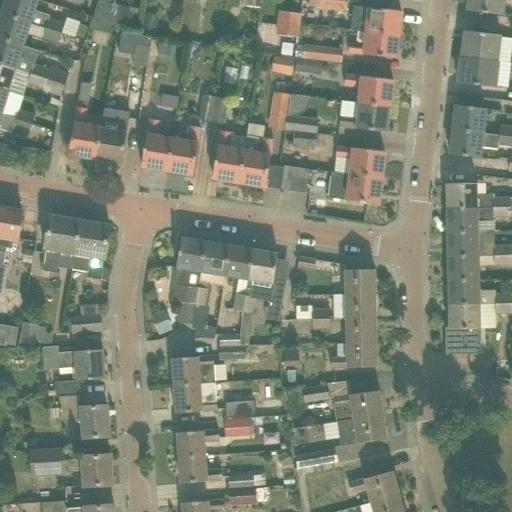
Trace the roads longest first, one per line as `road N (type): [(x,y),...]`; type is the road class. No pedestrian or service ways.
road 1 (residential): [(142,511),(125,289),(139,206)]
road 2 (residential): [(139,206),(417,250)]
road 3 (residential): [(417,250),(443,0)]
road 4 (residential): [(450,511),(413,375)]
road 5 (residential): [(0,183),(139,206)]
road 6 (residential): [(413,375),(417,250)]
